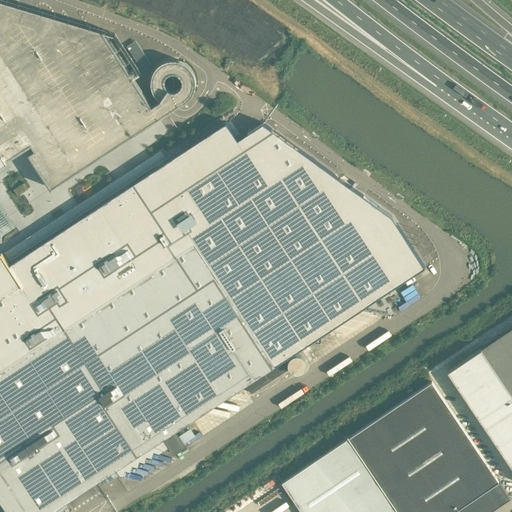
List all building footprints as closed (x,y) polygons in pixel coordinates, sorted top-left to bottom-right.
[(0,154),(2,153),(7,160),(18,153),(25,148),(52,185),(98,155),(157,116),(158,115),(172,106),(182,100),(191,94),(196,85),(195,76),(193,69),(186,61),(176,60),(165,66),(161,76),(170,93),(160,100),(120,40),(0,1),(0,154)] [(135,40),(127,46),(142,70),(151,64),(135,40)] [(0,498),(4,504),(9,511),(48,511),(79,492),(96,481),(115,469),(118,474),(123,475),(125,469),(131,471),(132,464),(138,466),(139,460),(145,461),(147,455),(152,456),(154,450),(159,452),(168,446),(173,454),(186,445),(184,443),(179,435),(175,429),(245,383),(251,393),(288,368),(282,359),(425,265),(392,215),(263,122),(239,138),(234,131),(226,121),(181,151),(166,160),(9,263),(6,258),(0,261),(0,498)] [(161,152),(4,255),(6,258),(9,263),(166,160),(161,152)] [(19,194),(28,188),(24,182),(14,189),(17,195),(19,194)] [(0,202),(0,237),(1,239),(17,228),(0,202)] [(481,348),(448,370),(511,465),(511,327),(508,330),(481,348)] [(303,370),(304,369),(305,367),(306,364),(306,362),(305,359),(304,357),(302,355),(300,354),(297,353),(294,354),(291,355),(289,357),(288,359),(288,362),(288,365),(289,367),(290,369),(291,370),(294,372),(297,372),(300,372),(302,371),(303,370)] [(282,482),(301,511),(434,511),(488,511),(510,498),(431,381),(356,432),(282,482)]
